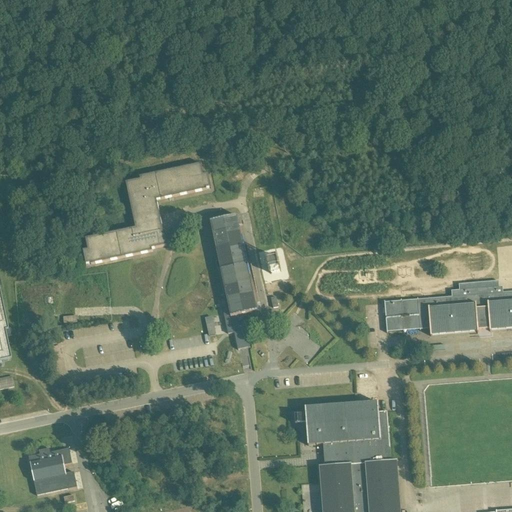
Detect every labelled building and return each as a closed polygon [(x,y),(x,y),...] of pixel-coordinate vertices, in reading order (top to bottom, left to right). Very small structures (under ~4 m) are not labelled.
[(159,217),(160,217),(157,201),(207,190),(206,189),(211,188),(211,189),(212,189),(208,174),(204,175),(202,164),(140,177),(141,180),(126,183),(136,228),(85,239),(88,250),(83,251),(86,266),(152,252),(152,250),(166,246),(163,230),(160,231),(159,224),(160,222),(159,217)] [(234,333),(238,351),(249,348),(250,349),(243,315),(258,312),(257,312),(239,226),(237,217),(210,222),(210,223),(211,223),(229,309),(223,310),(226,326),(228,334),(234,333)] [(511,291),(503,292),(503,288),(499,288),(499,282),(459,285),(459,291),(451,292),(452,297),(429,299),(429,297),(428,297),(428,299),(418,299),(418,298),(417,298),(418,299),(402,301),(402,300),(401,300),(401,301),(385,302),(385,301),(384,301),(387,334),(388,334),(387,331),(403,330),(404,333),(404,330),(420,328),(420,332),(421,331),(420,328),(430,327),(431,337),(432,337),(432,335),(478,332),(478,333),(479,333),(479,328),(480,328),(490,327),(490,332),(491,332),(491,331),(511,328),(511,291)] [(5,333),(7,332),(5,320),(3,309),(0,296),(0,363),(3,363),(10,361),(5,333)] [(0,379),(0,390),(14,388),(12,377),(0,379)] [(377,405),(306,410),(306,409),(305,409),(306,415),(298,415),(298,425),(306,424),(308,447),(309,447),(309,446),(324,445),(326,467),(318,468),(320,468),(323,511),(400,511),(396,462),(398,462),(398,461),(390,462),(389,440),(387,413),(379,413),(378,403),(377,403),(377,405)] [(72,465),(72,464),(69,450),(61,451),(61,452),(50,454),(49,450),(39,452),(40,456),(29,458),(37,497),(38,497),(38,496),(69,490),(77,488),(74,473),(66,475),(64,466),(72,465)]
